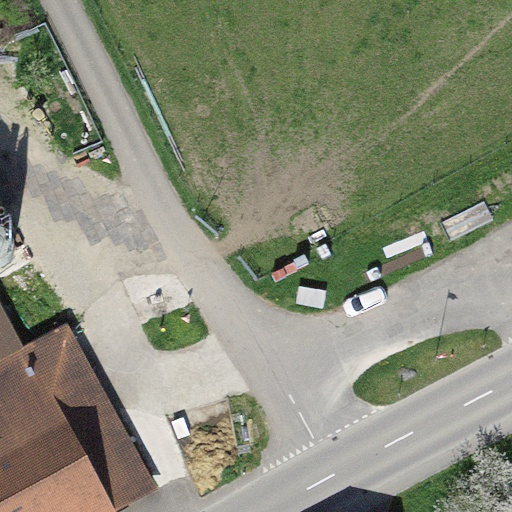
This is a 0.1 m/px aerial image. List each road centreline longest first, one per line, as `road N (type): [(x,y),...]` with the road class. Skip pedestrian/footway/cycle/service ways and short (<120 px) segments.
road 1 (residential): [(66,0),(190,253),(267,334),(338,472)]
road 2 (track): [(511,240),(286,368)]
road 3 (tertiary): [(338,472),(511,381)]
